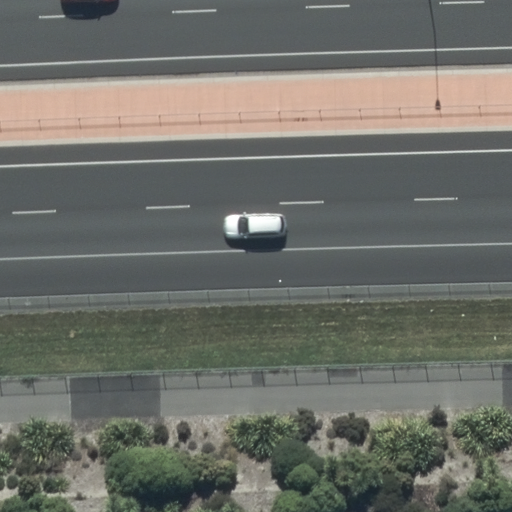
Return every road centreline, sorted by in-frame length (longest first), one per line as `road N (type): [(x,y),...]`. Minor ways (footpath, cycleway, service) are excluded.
road 1 (motorway): [(0,18),(511,2)]
road 2 (motorway): [(511,197),(0,212)]
